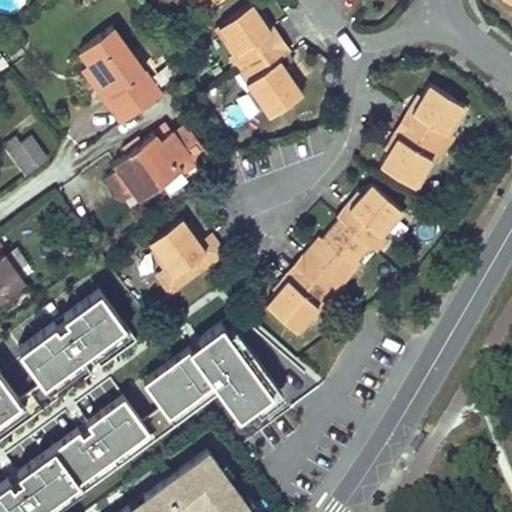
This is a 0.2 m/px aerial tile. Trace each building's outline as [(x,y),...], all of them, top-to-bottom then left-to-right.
[(194,0),(200,9),(211,0),(194,0)] [(261,11),(253,0),(250,0),(221,20),(240,46),(234,50),(231,52),(234,56),(265,34),(262,30),(271,25),(261,11)] [(277,25),(265,9),(261,11),(271,25),(262,30),(265,34),(277,25)] [(240,46),(221,20),(215,24),(234,50),(240,46)] [(154,82),(111,23),(79,47),(90,61),(111,90),(105,95),(115,110),(154,82)] [(293,46),(277,25),(265,34),(280,55),(293,46)] [(265,34),(234,56),(254,85),(285,62),(280,55),(265,34)] [(303,77),(290,59),(285,62),(298,81),(303,77)] [(111,90),(90,61),(84,66),(105,95),(111,90)] [(267,103),(272,109),(303,87),(298,81),(285,62),(254,85),(267,103)] [(448,127),(465,99),(431,78),(423,91),(413,107),(421,112),(406,138),(398,134),(390,147),(382,159),(416,180),(433,154),(437,157),(439,158),(456,131),(453,129),(448,127)] [(154,82),(115,110),(123,120),(161,93),(154,82)] [(267,103),(254,85),(249,89),(262,107),(267,103)] [(420,88),(386,144),(390,147),(398,134),(406,138),(421,112),(413,107),(423,91),(420,88)] [(465,99),(448,127),(453,129),(470,102),(465,99)] [(119,165),(108,173),(125,197),(137,188),(140,193),(179,164),(176,159),(187,151),(191,156),(205,147),(185,121),(175,128),(172,125),(158,134),(154,129),(114,158),(119,165)] [(31,129),(8,145),(26,167),(47,151),(31,129)] [(433,154),(416,180),(421,183),(437,157),(433,154)] [(279,288),(268,299),(298,324),(319,301),(324,305),(325,307),(344,284),(342,282),(338,278),(359,254),(372,240),(377,245),(387,234),(385,232),(381,228),(400,203),(371,179),(363,189),(351,202),(358,208),(348,219),(342,214),(324,235),(310,252),(316,258),(296,280),(290,274),(279,288)] [(359,186),(337,210),(342,214),(348,219),(358,208),(351,202),(363,189),(359,186)] [(400,203),(381,228),(385,232),(406,208),(400,203)] [(156,243),(182,280),(216,257),(188,218),(184,211),(151,234),(156,243)] [(207,233),(194,216),(188,218),(216,257),(229,249),(215,228),(207,233)] [(320,231),(275,283),(279,288),(290,274),(296,280),(316,258),(310,252),(324,235),(320,231)] [(182,280),(156,243),(152,246),(164,263),(156,269),(170,289),(182,280)] [(139,273),(153,270),(149,250),(135,253),(139,273)] [(1,251),(0,251),(0,296),(23,281),(1,251)] [(364,258),(359,254),(338,278),(342,282),(364,258)] [(49,321),(13,347),(38,381),(73,356),(84,348),(120,322),(95,287),(58,314),(62,320),(53,326),(49,321)] [(319,301),(298,324),(303,328),(324,305),(319,301)] [(217,321),(139,377),(164,412),(209,379),(234,414),(250,402),(268,390),(225,331),(217,321)] [(120,322),(84,348),(89,354),(125,329),(120,322)] [(231,327),(225,331),(268,390),(250,402),(256,410),(279,392),(231,327)] [(73,356),(38,381),(43,388),(79,363),(73,356)] [(0,409),(16,398),(0,376),(0,409)] [(4,477),(0,479),(0,511),(28,511),(29,511),(108,453),(144,427),(119,393),(83,419),(87,425),(78,432),(74,426),(14,471),(17,476),(8,482),(4,477)] [(16,398),(0,409),(0,419),(20,405),(16,398)] [(144,427),(108,453),(114,460),(149,434),(144,427)] [(252,511),(206,448),(116,511),(186,511),(201,502),(207,510),(203,511),(252,511)]
